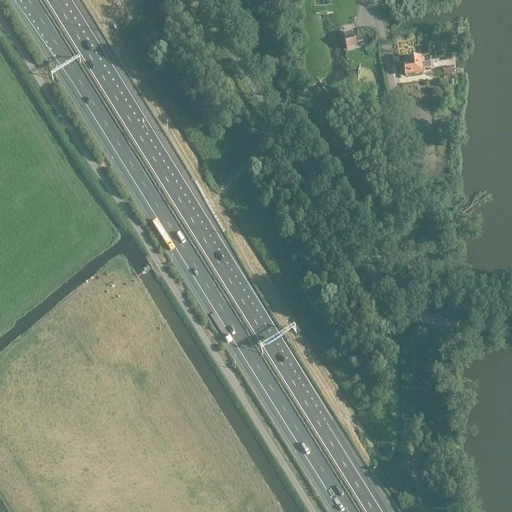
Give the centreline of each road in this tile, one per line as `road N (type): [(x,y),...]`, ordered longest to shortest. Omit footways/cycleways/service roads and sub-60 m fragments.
road 1 (motorway): [(24,0),(344,511)]
road 2 (motorway): [(377,511),(58,0)]
road 3 (unclassified): [(312,511),(0,16)]
road 4 (tertiary): [(511,324),(440,321),(391,298),(199,0)]
road 5 (unknown): [(511,291),(469,291),(388,272),(217,0)]
road 6 (track): [(424,511),(413,452),(417,314)]
